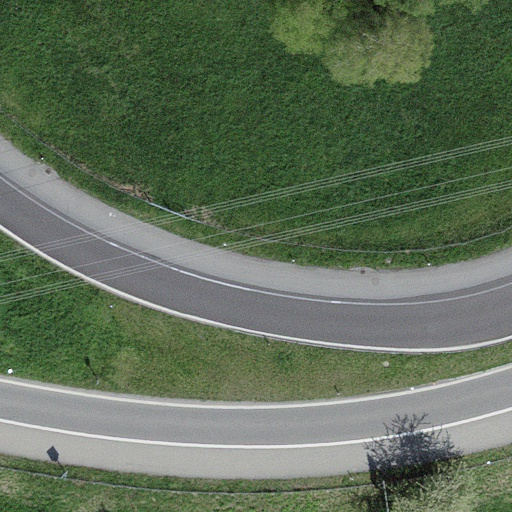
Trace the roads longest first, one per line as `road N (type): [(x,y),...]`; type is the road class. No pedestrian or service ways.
road 1 (motorway): [(511,306),(464,321),(400,326),(232,306),(139,277),(42,229),(0,198)]
road 2 (motorway): [(0,399),(153,422),(288,425),(373,418),(511,385)]
